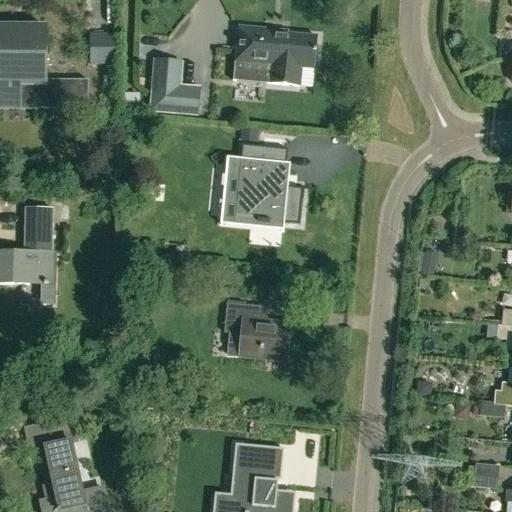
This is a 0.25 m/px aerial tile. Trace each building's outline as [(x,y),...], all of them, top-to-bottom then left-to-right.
[(127,33),(126,7),(118,7),(119,33),(127,33)] [(164,42),(192,44),(194,23),(166,20),(164,42)] [(288,33),(237,28),(234,64),(271,67),(270,84),(300,87),(301,69),(314,70),(316,38),(288,35),(288,33)] [(2,31),(1,96),(21,97),(21,106),(39,106),(39,110),(83,110),(83,81),(46,81),(47,29),(24,29),(24,31),(2,31)] [(115,35),(91,36),(91,65),(115,64),(115,35)] [(152,84),(149,112),(198,117),(201,88),(180,86),(182,63),(154,60),(152,84)] [(141,94),(128,94),(127,111),(141,112),(141,94)] [(242,162),(240,189),(256,190),(253,220),(301,224),(305,189),(285,187),(287,167),(242,162)] [(0,251),(0,285),(22,286),(22,305),(41,306),(56,306),(56,286),(57,256),(65,256),(66,232),(54,232),(54,229),(54,209),(27,208),(27,229),(26,241),(32,241),(31,252),(26,252),(0,251)] [(179,280),(181,267),(157,263),(157,264),(147,263),(145,276),(156,278),(156,279),(176,282),(176,280),(179,280)] [(229,304),(226,333),(243,335),(241,357),(287,361),(291,325),(269,323),(270,308),(229,304)] [(511,311),(504,311),(503,322),(489,321),(488,325),(511,327),(511,311)] [(511,327),(488,325),(488,329),(499,329),(498,341),(508,342),(508,350),(511,350),(511,327)] [(496,405),(507,407),(511,407),(511,383),(504,383),(503,392),(497,391),(496,405)] [(432,385),(418,384),(417,397),(431,399),(432,385)] [(507,407),(496,405),(483,404),(483,407),(474,406),(474,415),(506,418),(507,407)] [(73,419),(52,424),(57,446),(47,448),(56,488),(45,491),(48,502),(42,503),(44,511),(109,511),(104,489),(84,493),(72,442),(77,441),(73,419)] [(409,419),(409,431),(418,432),(419,419),(409,419)] [(291,511),(293,499),(275,497),(275,492),(276,484),(265,483),(264,483),(268,450),(237,447),(232,498),(228,498),(227,511),(291,511)] [(477,464),(477,468),(470,467),(469,475),(500,479),(501,467),(477,464)] [(498,490),(500,479),(469,475),(468,486),(498,490)]
